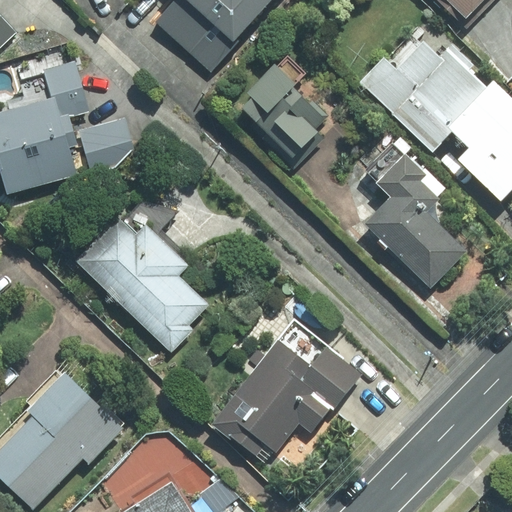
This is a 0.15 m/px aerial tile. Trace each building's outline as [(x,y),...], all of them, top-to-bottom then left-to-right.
[(278,0),(175,0),(155,23),(211,73),(278,0)] [(436,0),(465,26),(488,0),(436,0)] [(0,48),(17,34),(0,17),(0,48)] [(497,208),(511,191),(511,106),(423,23),(364,84),(497,208)] [(85,102),(74,60),(38,70),(49,99),(0,113),(0,179),(4,195),(117,167),(135,149),(123,120),(78,131),(73,106),(85,102)] [(294,80),(252,124),(293,166),(338,124),(294,80)] [(404,156),(375,185),(388,198),(362,226),(431,292),(467,255),(426,215),(439,201),(420,183),(426,177),(404,156)] [(132,234),(115,218),(74,259),(172,355),(216,311),(177,277),(188,267),(143,223),(132,234)] [(362,375),(293,321),(210,425),(264,468),(297,424),(312,436),(362,375)] [(126,428),(63,373),(0,443),(0,479),(31,511),(83,458),(90,466),(126,428)] [(188,511),(171,483),(122,511),(188,511)]
